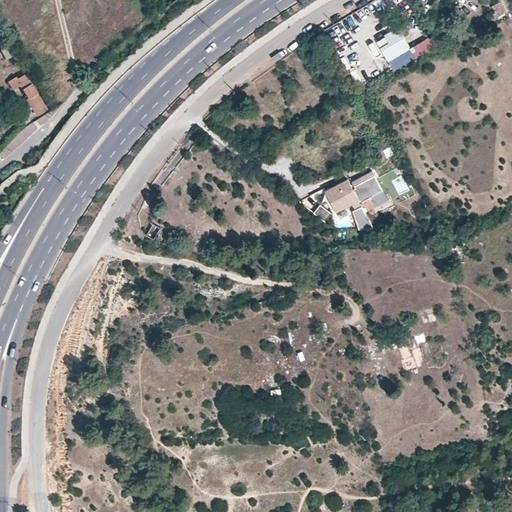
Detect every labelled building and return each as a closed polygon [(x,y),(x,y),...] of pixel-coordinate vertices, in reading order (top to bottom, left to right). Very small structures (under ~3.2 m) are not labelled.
[(465,26),(474,20),(462,0),(458,0),(451,4),(465,26)] [(462,0),(474,20),(474,21),(492,10),(485,0),(462,0)] [(498,0),(491,4),(495,10),(490,13),(494,19),(506,12),(498,0)] [(475,23),(481,33),(486,30),(481,20),(475,23)] [(390,61),(411,46),(398,26),(392,29),(384,35),(387,41),(380,46),(390,61)] [(432,47),(427,38),(413,46),(418,55),(432,47)] [(11,41),(1,47),(7,57),(17,51),(11,41)] [(377,42),(356,52),(373,80),(394,68),(390,61),(380,46),(377,42)] [(16,75),(8,80),(13,88),(21,84),(26,93),(25,94),(27,98),(28,97),(33,104),(38,113),(46,107),(25,72),(17,77),(16,75)] [(338,212),(341,211),(344,216),(357,210),(356,208),(364,205),(366,209),(379,202),(374,193),(384,188),(375,173),(355,183),(357,187),(354,188),(348,178),(336,185),(326,190),(338,212)] [(314,213),(326,220),(331,211),(319,204),(314,213)] [(357,210),(360,216),(368,212),(366,209),(364,205),(356,208),(357,210)] [(146,233),(153,238),(161,226),(154,222),(146,233)] [(430,313),(423,315),(424,323),(431,321),(430,313)] [(362,341),(360,332),(352,334),(354,343),(362,341)] [(406,372),(419,367),(420,367),(415,350),(420,348),(418,340),(412,342),(410,338),(388,346),(378,349),(384,367),(402,361),(406,372)]
